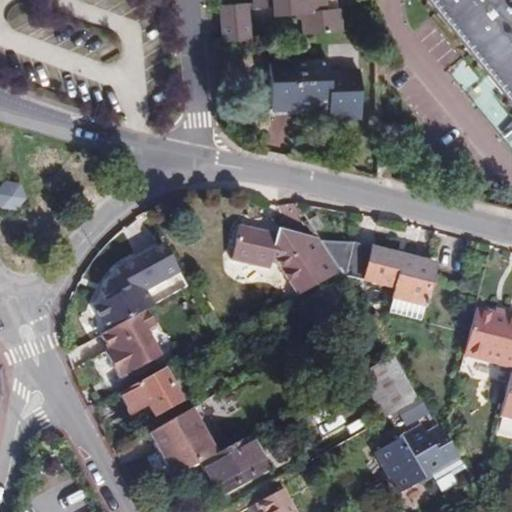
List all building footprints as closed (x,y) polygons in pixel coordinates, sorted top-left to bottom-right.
[(253,34),(252,0),(225,0),(226,35),(253,34)] [(264,0),(265,3),(284,3),(285,11),(306,10),(308,33),(345,31),(343,9),(331,10),(331,0),(264,0)] [(511,0),(427,0),(511,104),(511,0)] [(358,120),(359,100),(360,63),(270,61),(270,103),(270,105),(325,108),(326,120),(358,120)] [(0,185),(0,206),(12,214),(26,191),(5,178),(0,185)] [(275,232),(237,224),(230,256),(280,265),(298,294),(339,272),(317,235),(277,227),(275,232)] [(347,243),(321,242),(342,275),(344,278),(362,281),(370,249),(347,243)] [(179,273),(163,243),(117,268),(124,280),(103,291),(108,300),(92,308),(102,327),(151,301),(145,290),(179,273)] [(402,258),(370,249),(362,281),(393,289),(402,258)] [(432,266),(402,258),(393,289),(392,297),(422,305),(432,266)] [(474,336),(480,313),(481,306),(454,299),(445,328),(474,336)] [(511,371),(511,321),(480,313),(474,336),(467,360),(511,371)] [(147,314),(101,339),(109,354),(105,357),(119,383),(161,360),(147,335),(156,330),(147,314)] [(418,403),(394,360),(362,377),(387,420),(418,403)] [(164,373),(120,398),(132,418),(150,407),(157,418),(182,404),(164,373)] [(463,475),(442,434),(429,441),(423,432),(377,458),(401,499),(429,484),(438,499),(453,489),(450,483),(463,475)] [(252,438),(204,465),(222,497),(270,471),(252,438)] [(293,511),(284,494),(260,507),(262,511),(293,511)]
